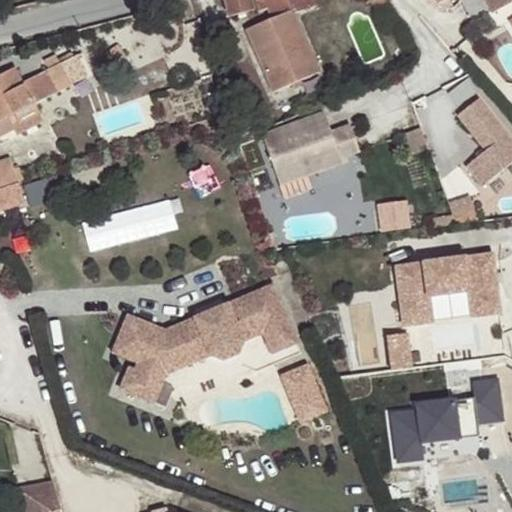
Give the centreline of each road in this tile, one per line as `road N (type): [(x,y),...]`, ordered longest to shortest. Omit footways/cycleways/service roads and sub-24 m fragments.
road 1 (unclassified): [(124,0),(0,32)]
road 2 (unclassified): [(397,0),(449,65),(411,83)]
